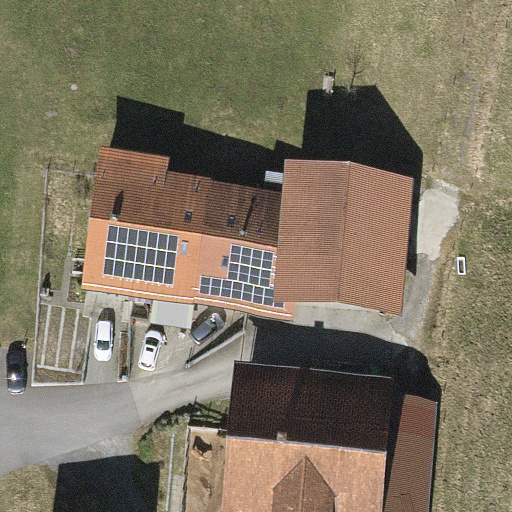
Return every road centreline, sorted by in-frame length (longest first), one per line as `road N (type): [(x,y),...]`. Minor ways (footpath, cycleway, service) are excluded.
road 1 (track): [(497,0),(467,170),(427,511)]
road 2 (residential): [(0,430),(108,412),(254,349),(444,367)]
